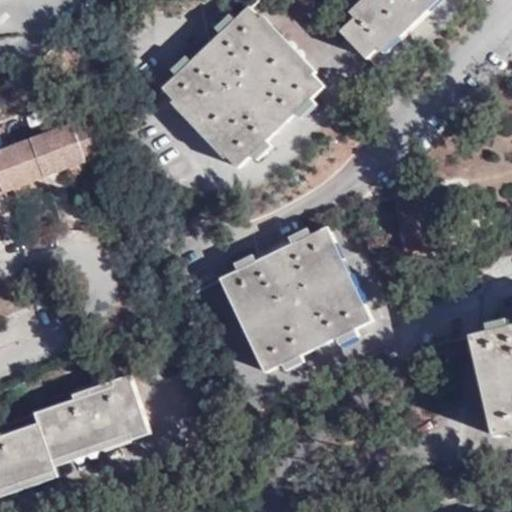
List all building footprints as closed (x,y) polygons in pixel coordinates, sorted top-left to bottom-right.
[(383,0),(344,38),(371,67),(399,40),(405,45),(433,17),(426,11),(437,0),(383,0)] [(216,51),(175,88),(245,165),(327,92),(256,15),(216,51)] [(30,138),(45,175),(61,168),(58,161),(67,157),(70,165),(101,153),(87,116),(30,138)] [(13,187),(45,175),(30,138),(0,149),(0,191),(4,190),(1,182),(10,179),(13,187)] [(101,153),(70,165),(73,173),(104,162),(101,153)] [(58,161),(61,168),(70,165),(67,157),(58,161)] [(45,175),(13,187),(18,197),(49,185),(45,175)] [(1,182),(4,190),(13,187),(10,179),(1,182)] [(427,189),(391,197),(401,249),(438,242),(437,234),(457,230),(452,205),(431,209),(427,189)] [(281,247),(224,271),(265,366),(373,321),(332,225),(281,247)] [(511,322),(475,332),(501,433),(511,429),(511,322)] [(117,391),(40,417),(44,428),(0,442),(0,503),(7,501),(18,497),(16,490),(60,475),(56,465),(101,450),(103,456),(112,453),(121,450),(119,444),(133,439),(135,444),(153,438),(133,379),(115,386),(117,391)]
